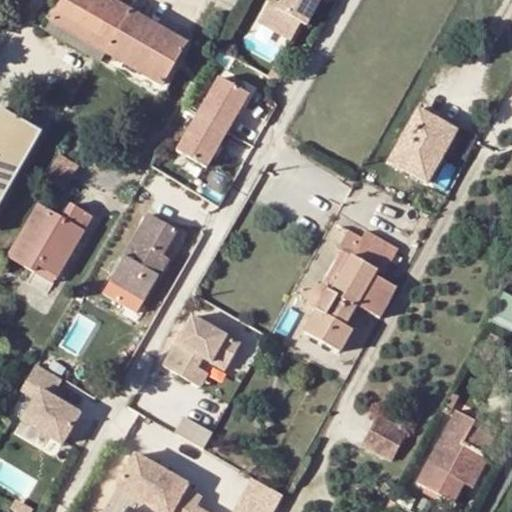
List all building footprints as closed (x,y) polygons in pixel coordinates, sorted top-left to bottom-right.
[(117,0),(63,0),(51,22),(107,54),(161,86),(187,41),(133,9),(117,0)] [(283,0),(282,4),(275,0),(271,0),(260,20),(294,39),(303,21),(308,24),(321,0),(283,0)] [(107,54),(51,22),(45,32),(102,64),(157,95),(161,86),(107,54)] [(275,61),(267,57),(261,68),(269,72),(275,61)] [(251,92),(221,76),(179,149),(209,166),(251,92)] [(3,107),(0,112),(0,210),(45,130),(3,107)] [(388,161),(426,183),(456,130),(418,108),(388,161)] [(81,166),(63,156),(48,180),(66,191),(81,166)] [(94,215),(73,203),(64,219),(38,204),(8,257),(36,273),(40,266),(59,277),(94,215)] [(151,215),(114,277),(147,297),(169,259),(164,256),(178,231),(151,215)] [(363,237),(353,256),(332,292),(321,287),(318,288),(315,290),(313,292),(311,295),(310,298),(310,301),(311,304),(312,307),(315,309),(317,311),(306,331),(341,351),(353,330),(346,326),(378,270),(384,273),(399,247),(368,230),(363,237)] [(339,248),(343,250),(353,256),(363,237),(350,230),(339,248)] [(332,292),(353,256),(343,250),(337,258),(327,276),(321,287),(332,292)] [(316,270),(327,276),(337,258),(325,252),(316,270)] [(114,277),(111,282),(145,301),(147,297),(114,277)] [(511,329),(511,295),(507,293),(494,320),(511,329)] [(200,366),(206,357),(226,369),(241,344),(194,316),(165,365),(191,381),(200,366)] [(477,356),(501,368),(511,347),(511,341),(490,330),(477,356)] [(64,378),(38,363),(28,381),(41,388),(36,397),(24,419),(65,442),(82,411),(54,396),(64,378)] [(210,372),(200,366),(191,381),(201,387),(210,372)] [(41,388),(28,381),(23,389),(36,397),(41,388)] [(451,390),(441,409),(451,415),(462,396),(451,390)] [(467,481),(481,454),(485,457),(499,432),(457,410),(418,482),(455,503),(467,481)] [(379,415),(370,431),(400,448),(409,431),(379,415)] [(184,419),(176,433),(205,449),(214,435),(184,419)] [(370,431),(363,445),(392,462),(400,448),(370,431)] [(477,486),(491,460),(485,457),(481,454),(467,481),(477,486)] [(195,511),(198,507),(203,498),(187,488),(189,485),(137,455),(118,486),(163,511),(195,511)] [(232,511),(274,511),(285,493),(252,476),(232,511)] [(397,503),(412,511),(418,500),(404,492),(397,503)]
